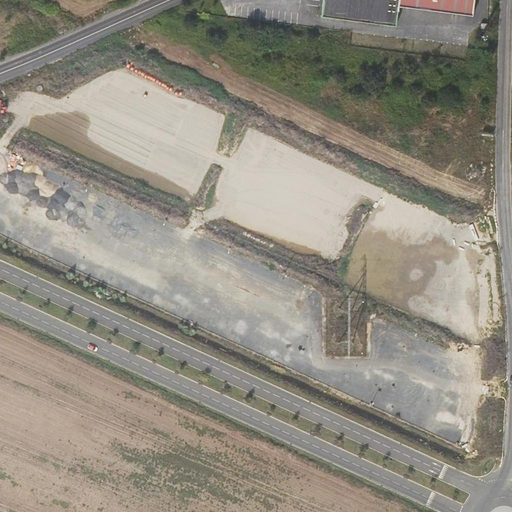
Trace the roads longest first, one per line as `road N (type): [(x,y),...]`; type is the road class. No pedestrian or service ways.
road 1 (tertiary): [(488,500),(405,452),(0,270)]
road 2 (tertiary): [(0,302),(456,511)]
road 3 (tertiary): [(509,0),(507,228)]
road 4 (unclassified): [(170,0),(0,73)]
